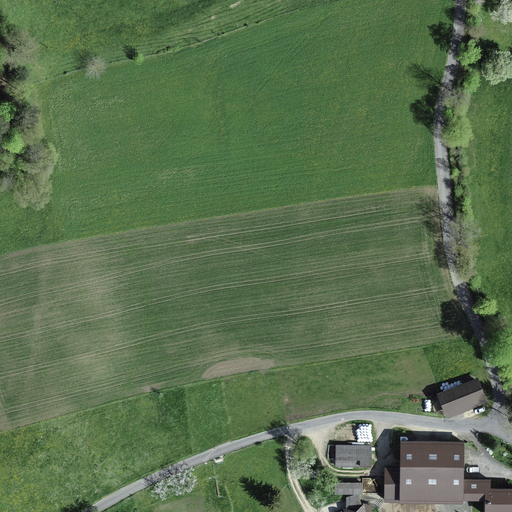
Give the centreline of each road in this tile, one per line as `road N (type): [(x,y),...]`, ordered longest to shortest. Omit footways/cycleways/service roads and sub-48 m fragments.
road 1 (residential): [(463,0),(441,150),(450,250),(495,373),(497,428)]
road 2 (residential): [(497,428),(351,417),(290,429),(94,511)]
